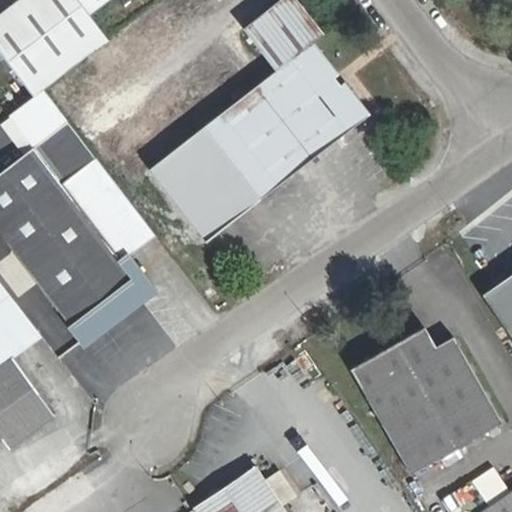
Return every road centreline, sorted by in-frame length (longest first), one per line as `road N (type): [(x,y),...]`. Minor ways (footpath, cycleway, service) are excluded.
road 1 (residential): [(511,115),(452,179),(207,352),(160,419)]
road 2 (unclassified): [(393,0),(451,75),(511,110)]
